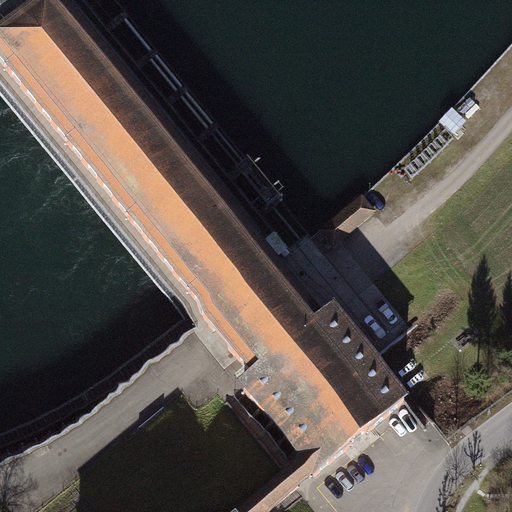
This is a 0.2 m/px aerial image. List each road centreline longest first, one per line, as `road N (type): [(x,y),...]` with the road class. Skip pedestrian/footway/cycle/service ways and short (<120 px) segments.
road 1 (unclassified): [(0,483),(85,437),(209,340)]
road 2 (tertiary): [(511,422),(466,456),(430,511)]
